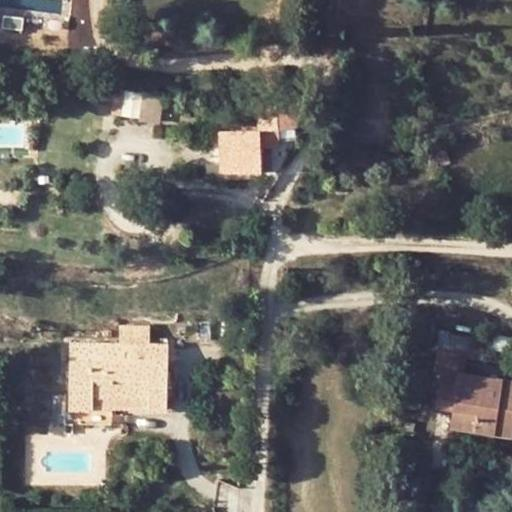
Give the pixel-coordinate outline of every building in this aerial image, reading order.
[(153,107),(155,94),(133,90),(131,103),(153,107)] [(257,122),(258,128),(260,149),(277,147),(275,126),(295,124),(291,98),(255,102),(257,122)] [(263,169),(260,149),(258,128),(217,135),(224,178),(264,172),(263,169)] [(74,349),(74,414),(172,416),(174,350),(155,349),(155,332),(124,331),(124,349),(74,349)] [(478,340),(446,337),(444,353),(468,354),(476,355),(478,340)] [(468,354),(444,353),(437,353),(436,413),(452,414),(450,433),(500,438),(501,419),(511,419),(511,380),(466,377),(468,354)] [(57,400),(57,429),(71,429),(70,400),(57,400)] [(500,438),(511,438),(511,419),(501,419),(500,438)]
